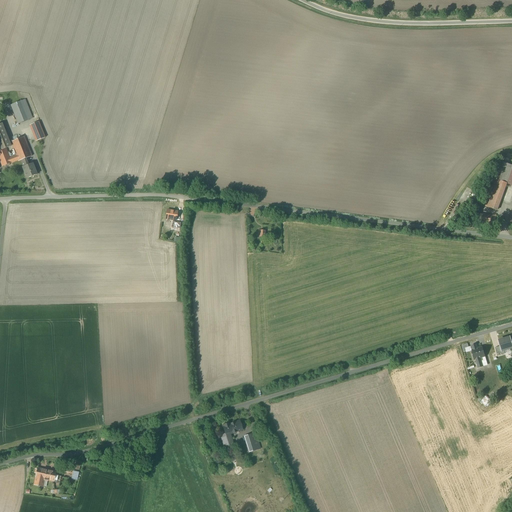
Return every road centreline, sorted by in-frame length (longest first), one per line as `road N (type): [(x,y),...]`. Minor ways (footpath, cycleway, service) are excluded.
road 1 (unclassified): [(511,323),(84,449),(0,462)]
road 2 (unclassified): [(511,238),(185,197),(0,199)]
road 3 (unclassified): [(511,21),(380,21),(301,0)]
